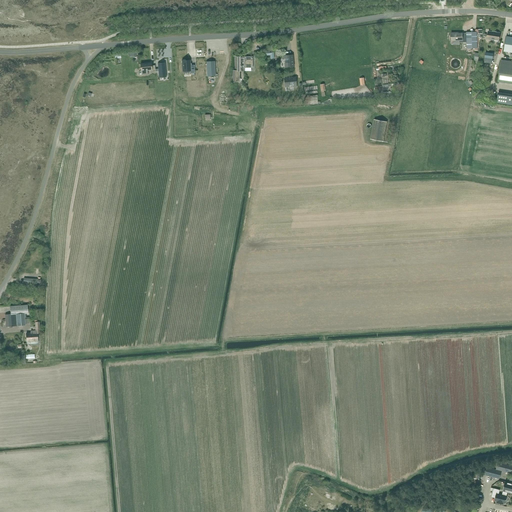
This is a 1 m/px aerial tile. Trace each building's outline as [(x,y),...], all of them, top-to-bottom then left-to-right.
[(467,42),(466,42),(467,48),(477,48),(476,32),(475,32),(475,31),(467,32),(467,33),(467,42)] [(488,34),(487,38),(499,40),(500,33),(496,32),(496,31),(493,31),(492,32),(491,32),(489,31),(488,33),(488,34)] [(459,42),(466,42),(467,42),(467,33),(463,33),(463,32),(451,33),(451,41),(451,45),(459,44),(459,42)] [(511,36),(506,36),(504,51),(511,52),(511,61),(501,60),(498,81),(511,83),(511,36)] [(268,51),(264,52),(264,56),(270,55),(270,59),(274,59),(274,51),(273,51),(273,47),(268,48),(268,51)] [(292,55),(283,56),(283,59),(289,58),(289,63),(285,63),(285,67),(293,66),(292,55)] [(235,71),(233,71),(233,82),(239,82),(239,71),(244,71),(244,68),(252,68),(252,58),(240,58),(240,57),(235,57),(235,71)] [(190,60),(182,61),(183,71),(190,71),(190,73),(191,73),(191,75),(194,75),(194,73),(195,73),(194,65),(191,65),(191,64),(190,64),(190,60)] [(214,61),(206,62),(207,77),(215,76),(214,61)] [(139,71),(138,73),(139,74),(141,75),(147,74),(147,70),(151,70),(151,72),(155,72),(155,71),(158,71),(158,78),(159,78),(159,77),(165,76),(165,77),(166,77),(164,63),(164,64),(158,64),(157,63),(157,69),(154,69),(154,65),(151,66),(151,63),(139,64),(140,69),(140,70),(139,71)] [(295,78),(284,79),(285,87),(289,86),(289,82),(293,82),(294,87),(296,87),(295,78)] [(511,93),(498,92),(496,102),(511,104),(511,93)] [(370,139),(384,142),(387,122),(374,119),(370,139)] [(11,314),(5,315),(6,327),(25,325),(24,314),(28,313),(28,305),(11,306),(11,314)] [(33,333),(26,334),(27,341),(31,341),(31,344),(36,343),(36,341),(38,340),(38,336),(40,336),(40,331),(36,331),(33,331),(33,333)] [(487,468),(485,475),(499,479),(501,471),(511,474),(509,483),(505,481),(503,491),(502,494),(502,495),(499,494),(500,490),(494,488),(491,497),(495,498),(494,501),(497,502),(496,503),(503,505),(503,503),(505,504),(507,496),(506,496),(507,495),(507,492),(511,493),(511,466),(498,462),(496,470),(487,468)]
